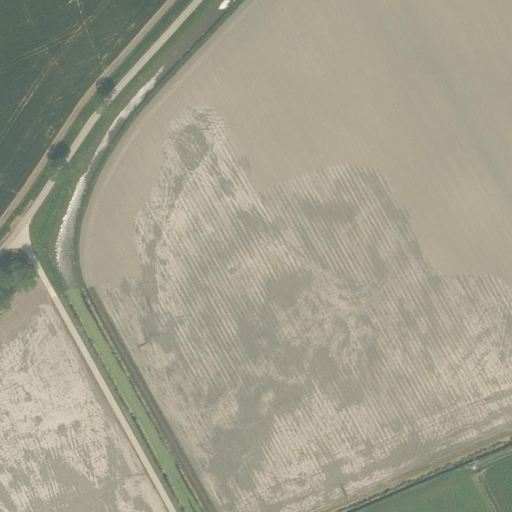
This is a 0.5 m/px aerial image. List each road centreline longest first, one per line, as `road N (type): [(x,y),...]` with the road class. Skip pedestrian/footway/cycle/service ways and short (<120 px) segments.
road 1 (unclassified): [(0,252),(119,87),(198,0)]
road 2 (track): [(18,231),(170,511)]
